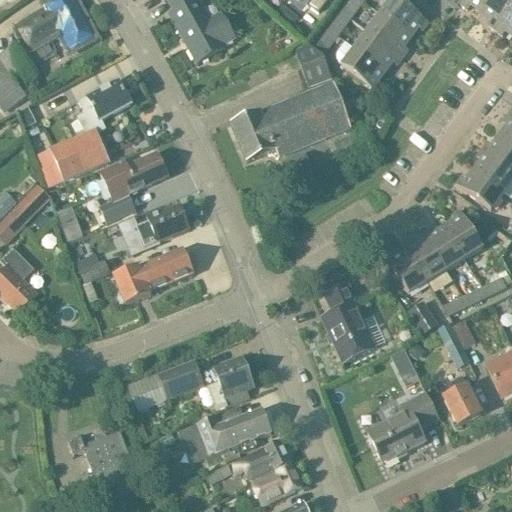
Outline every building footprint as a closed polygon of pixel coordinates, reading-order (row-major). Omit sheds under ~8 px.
[(28,44),(18,50),(30,69),(51,56),(47,49),(63,41),(71,55),(93,42),(70,0),(63,0),(18,27),(28,44)] [(197,67),(226,51),(224,48),(236,42),(221,15),(209,21),(198,3),(203,0),(167,0),(175,14),(169,18),(197,67)] [(329,0),(312,0),(307,7),(318,15),(329,0)] [(352,0),(341,15),(351,23),(364,5),(356,0),(352,0)] [(381,18),(409,38),(416,28),(424,34),(429,26),(394,0),(381,18)] [(482,13),(492,0),(463,0),(458,6),(467,13),(472,6),(482,13)] [(511,0),(492,0),(482,13),(492,21),(487,28),(494,33),(511,9),(511,0)] [(511,9),(494,33),(501,39),(507,32),(511,35),(511,9)] [(328,33),(338,40),(351,23),(341,15),(328,33)] [(368,35),(403,62),(409,54),(401,48),(409,38),(381,18),(368,35)] [(320,44),(330,51),(338,40),(328,33),(320,44)] [(355,52),(383,73),(391,63),(398,68),(403,62),(368,35),(355,52)] [(338,55),(337,59),(337,63),(339,66),(343,69),(342,70),(377,96),(383,88),(376,83),(383,73),(355,52),(355,53),(345,46),(338,55)] [(308,92),(332,84),(323,60),(309,48),(294,54),(308,92)] [(36,78),(30,69),(18,50),(17,49),(0,60),(0,110),(4,116),(26,100),(19,88),(36,78)] [(101,124),(130,108),(117,86),(78,107),(84,118),(77,122),(83,134),(76,137),(77,140),(50,151),(51,153),(35,160),(49,191),(64,185),(64,186),(111,166),(97,138),(106,133),(101,124)] [(277,162),(323,142),(351,131),(334,88),(313,97),(312,95),(261,116),(260,115),(230,127),(246,165),(273,153),(277,162)] [(17,117),(25,132),(35,127),(28,111),(17,117)] [(502,141),(511,148),(511,121),(509,120),(503,127),(510,131),(502,141)] [(483,154),(511,175),(511,148),(502,141),(495,151),(489,147),(483,154)] [(477,176),(505,197),(511,188),(511,175),(483,154),(478,162),(484,166),(477,176)] [(286,181),(311,171),(304,155),(280,165),(286,181)] [(127,199),(167,181),(157,158),(130,170),(128,165),(100,178),(112,205),(99,211),(107,227),(134,215),(127,199)] [(505,197),(477,176),(469,186),(463,181),(457,189),(492,215),(505,197)] [(50,202),(36,189),(10,216),(24,229),(50,202)] [(6,196),(0,202),(0,223),(16,206),(6,196)] [(158,247),(189,234),(179,210),(163,216),(162,212),(146,219),(150,227),(137,232),(143,244),(155,239),(158,247)] [(71,211),(56,216),(67,246),(82,241),(71,211)] [(445,233),(464,263),(483,251),(460,214),(451,219),(456,226),(445,233)] [(10,216),(0,226),(0,244),(5,249),(24,230),(10,216)] [(423,237),(446,274),(464,263),(445,233),(436,239),(431,232),(423,237)] [(409,256),(428,286),(446,274),(423,237),(416,242),(420,249),(409,256)] [(1,265),(7,271),(0,277),(0,297),(18,316),(35,299),(21,284),(28,277),(33,273),(12,253),(1,265)] [(150,297),(193,278),(182,253),(113,282),(126,311),(151,300),(150,297)] [(428,286),(409,256),(399,262),(395,255),(386,261),(409,298),(428,286)] [(84,288),(110,278),(104,263),(90,269),(88,264),(77,269),(84,288)] [(506,292),(501,281),(482,290),(488,301),(506,292)] [(342,366),(375,351),(355,308),(358,307),(348,288),(324,299),(332,317),(322,323),(342,366)] [(488,301),(482,290),(462,300),(469,310),(488,301)] [(442,310),(447,321),(469,310),(462,300),(442,310)] [(438,329),(423,305),(407,316),(421,339),(438,329)] [(463,324),(451,330),(462,350),(463,349),(464,352),(475,347),(463,324)] [(438,334),(456,372),(469,366),(462,350),(451,330),(450,327),(438,334)] [(404,353),(391,360),(395,367),(407,361),(404,353)] [(511,393),(511,353),(486,366),(501,399),(511,393)] [(225,402),(253,391),(241,361),(213,372),(225,402)] [(203,389),(192,364),(158,378),(169,403),(203,389)] [(457,428),(481,416),(466,387),(465,388),(461,379),(447,386),(452,395),(442,400),(457,428)] [(402,416),(366,434),(381,466),(425,445),(417,430),(437,421),(425,396),(422,398),(399,409),(402,416)] [(253,445),(271,438),(261,414),(244,421),(239,409),(216,418),(217,420),(197,428),(177,436),(190,468),(209,460),(210,461),(237,451),(239,457),(255,451),(253,445)] [(109,504),(143,492),(131,462),(130,462),(120,435),(106,440),(105,436),(95,440),(97,444),(84,449),(80,439),(68,444),(74,459),(85,455),(93,476),(87,478),(90,488),(102,484),(109,504)] [(251,484),(289,466),(279,444),(229,468),(234,477),(245,472),(251,484)] [(228,469),(205,479),(210,489),(222,483),(224,486),(231,483),(230,479),(232,478),(228,469)] [(262,508),(301,490),(291,469),(252,487),(262,508)]
